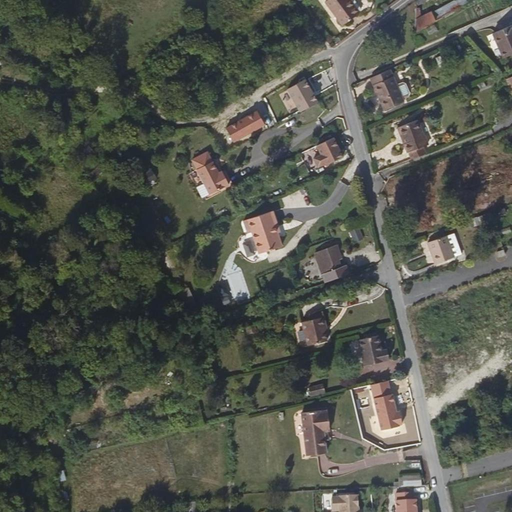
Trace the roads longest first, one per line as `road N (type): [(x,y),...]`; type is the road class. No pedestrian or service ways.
road 1 (residential): [(400,0),(358,30),(342,80),(446,511)]
road 2 (track): [(327,54),(216,121),(153,111),(100,86),(0,80)]
